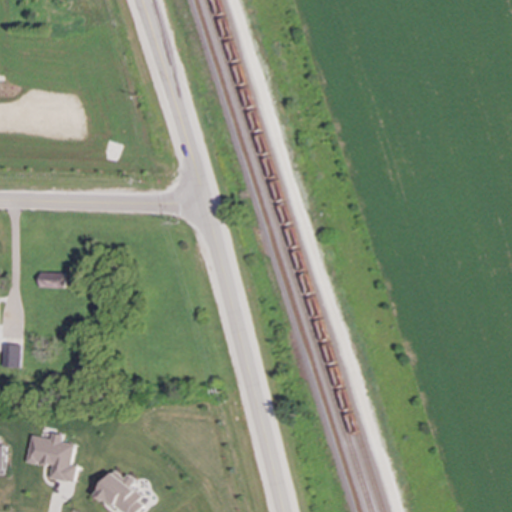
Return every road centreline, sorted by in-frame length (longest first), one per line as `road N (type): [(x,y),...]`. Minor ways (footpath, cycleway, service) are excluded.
road 1 (residential): [(233,0),(395,511)]
road 2 (tertiary): [(284,511),(208,208),(144,0)]
road 3 (tertiary): [(0,202),(208,208)]
